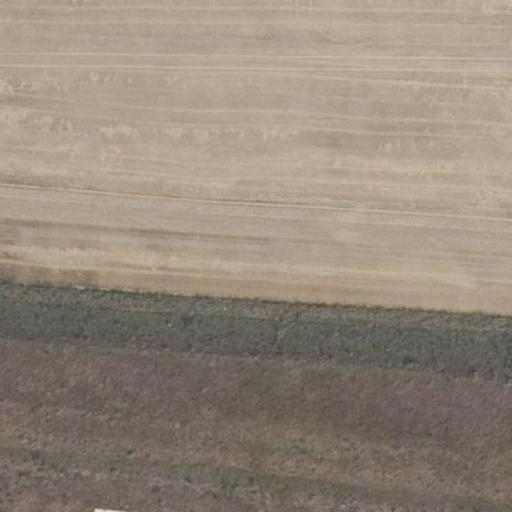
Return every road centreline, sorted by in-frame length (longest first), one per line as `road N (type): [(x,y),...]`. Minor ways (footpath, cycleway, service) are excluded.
road 1 (track): [(0,452),(511,506)]
road 2 (track): [(0,373),(511,418)]
road 3 (track): [(0,292),(511,328)]
